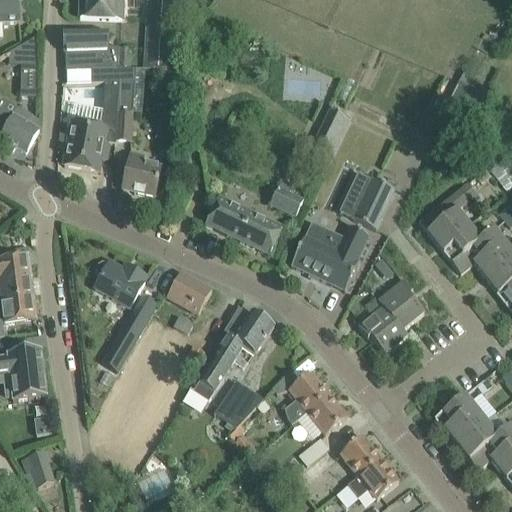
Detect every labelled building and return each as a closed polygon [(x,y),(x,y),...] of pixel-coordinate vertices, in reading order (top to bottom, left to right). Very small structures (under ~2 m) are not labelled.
[(0,0),(0,26),(20,26),(18,0),(0,0)] [(122,23),(121,0),(80,0),(80,22),(122,23)] [(149,0),(148,30),(173,32),(175,0),(149,0)] [(170,73),(173,32),(148,30),(146,53),(140,52),(139,68),(145,69),(145,71),(170,73)] [(108,34),(63,36),(64,54),(73,54),(73,71),(91,70),(90,53),(108,53),(108,34)] [(10,56),(10,67),(36,69),(37,40),(10,56)] [(131,52),(118,51),(117,70),(129,71),(131,52)] [(39,123),(17,110),(13,118),(3,112),(8,104),(0,99),(0,129),(5,133),(0,141),(2,142),(0,146),(12,153),(14,149),(26,156),(39,133),(39,123)] [(327,175),(350,123),(328,113),(314,146),(327,152),(318,171),(327,175)] [(119,115),(117,143),(130,143),(132,116),(119,115)] [(72,126),(64,169),(98,176),(101,161),(106,162),(109,148),(103,147),(106,132),(72,126)] [(154,201),(159,181),(161,171),(142,167),(144,160),(130,157),(122,194),(154,201)] [(353,222),(353,223),(375,234),(376,233),(375,232),(376,231),(393,194),(394,194),(395,193),(372,182),(372,183),(372,184),(354,222),(353,222)] [(270,209),(295,222),(305,204),(289,196),(293,188),(283,183),(270,209)] [(458,214),(477,199),(467,187),(419,226),(437,248),(467,224),(458,214)] [(218,201),(214,210),(205,228),(270,259),(283,232),(218,201)] [(511,232),(511,230),(511,210),(511,209),(500,218),(511,232)] [(467,224),(437,248),(452,267),(481,243),(467,224)] [(305,239),(291,270),(292,271),(292,270),(310,278),(310,279),(311,279),(312,278),(317,280),(317,282),(318,282),(344,294),(344,295),(345,296),(360,265),(358,265),(357,265),(368,241),(369,241),(370,240),(349,230),(349,231),(350,232),(344,243),(330,236),(326,244),(309,236),(307,241),(306,241),(307,240),(305,239)] [(481,243),(452,267),(461,278),(474,268),(487,284),(511,263),(511,255),(494,233),(481,243)] [(0,282),(31,278),(29,257),(0,262),(0,282)] [(511,263),(487,284),(506,307),(511,301),(511,263)] [(99,278),(101,279),(95,292),(130,312),(147,281),(130,270),(127,275),(110,265),(109,266),(106,265),(101,265),(98,267),(97,270),(97,274),(99,278)] [(180,277),(171,295),(167,301),(199,318),(212,294),(180,277)] [(0,297),(2,308),(34,303),(31,278),(0,282),(0,297)] [(403,285),(387,297),(378,305),(383,310),(402,334),(424,317),(410,299),(413,297),(403,285)] [(142,300),(117,342),(133,352),(158,309),(142,300)] [(37,322),(34,303),(2,308),(0,308),(0,341),(7,341),(5,327),(37,322)] [(402,334),(383,310),(358,331),(368,343),(370,341),(385,358),(407,340),(402,334)] [(199,386),(193,396),(207,405),(213,395),(226,375),(234,363),(233,362),(242,349),(256,358),(263,348),(274,331),(252,316),(234,343),(229,340),(218,356),(212,365),(199,386)] [(175,339),(183,344),(192,328),(177,320),(172,330),(178,333),(175,339)] [(195,350),(169,389),(178,394),(186,383),(204,356),(195,350)] [(7,360),(0,361),(0,381),(10,380),(13,405),(47,400),(41,353),(7,357),(7,360)] [(511,374),(503,381),(504,383),(497,388),(503,396),(510,390),(511,392),(511,374)] [(308,418),(307,417),(329,400),(311,377),(289,394),(297,404),(284,414),(289,425),(292,430),(308,418)] [(236,385),(214,418),(236,433),(263,403),(236,385)] [(436,422),(457,448),(485,425),(465,399),(436,422)] [(347,422),(329,400),(307,417),(308,418),(325,440),(347,422)] [(457,448),(468,462),(506,432),(495,417),(485,425),(457,448)] [(491,464),(501,477),(511,468),(511,429),(511,428),(506,432),(468,462),(478,474),(491,464)] [(257,454),(245,440),(234,450),(245,464),(257,454)] [(362,441),(347,453),(340,459),(358,481),(380,464),(362,441)] [(328,453),(320,442),(299,459),(308,470),(328,453)] [(329,453),(290,485),(297,493),(311,482),(322,474),(336,462),(329,453)] [(33,474),(38,492),(54,486),(44,455),(22,463),(27,476),(33,474)] [(357,503),(369,494),(377,504),(398,486),(380,464),(358,481),(348,490),(357,503)] [(511,468),(501,477),(511,490),(511,468)] [(145,502),(172,488),(162,470),(136,483),(136,482),(129,493),(139,511),(157,511),(158,511),(149,509),(145,502)]
